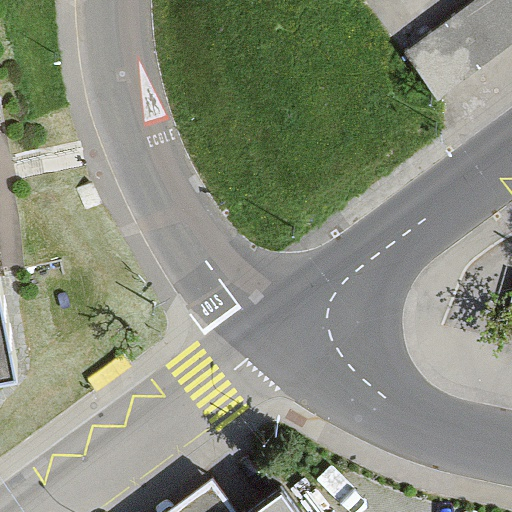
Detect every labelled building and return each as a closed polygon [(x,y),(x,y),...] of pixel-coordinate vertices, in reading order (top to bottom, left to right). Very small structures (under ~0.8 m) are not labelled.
[(511,0),(470,0),(404,49),(437,94),(511,37),(511,0)] [(94,183),(79,189),(86,210),(101,205),(94,183)] [(0,362),(17,359),(0,276),(0,362)] [(511,293),(502,341),(511,342),(511,293)] [(302,511),(281,482),(242,511),(212,472),(158,511),(302,511)]
